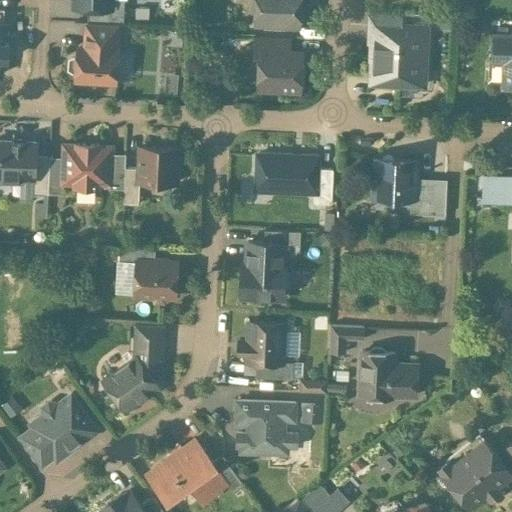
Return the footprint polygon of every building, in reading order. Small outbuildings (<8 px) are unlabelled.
[(125,0),(123,0),(111,0),(111,8),(88,7),(88,22),(117,24),(123,24),(125,0)] [(256,0),(256,22),(287,23),(290,26),(298,27),(304,21),(304,13),(300,9),(300,0),(256,0)] [(403,13),(370,12),(368,39),(374,40),(394,40),(395,25),(402,25),(403,13)] [(117,24),(88,22),(85,49),(78,48),(78,57),(77,57),(72,59),(71,67),(75,71),(76,71),(76,79),(115,82),(118,51),(115,51),(117,24)] [(394,40),(374,40),(373,82),(416,84),(417,70),(424,71),(426,26),(402,25),(395,25),(394,40)] [(511,33),(495,33),(494,60),(505,61),(504,86),(511,86),(511,33)] [(291,38),(254,36),(254,54),(261,55),(261,51),(290,52),(291,38)] [(290,52),(261,51),(261,55),(260,86),(273,87),(276,90),(280,87),(300,88),(302,53),(290,52)] [(25,142),(13,142),(13,143),(0,142),(0,177),(3,178),(3,182),(20,182),(20,178),(34,179),(35,179),(36,157),(36,144),(25,143),(25,142)] [(100,145),(77,144),(77,146),(64,145),(64,158),(63,183),(75,183),(75,187),(98,188),(98,184),(109,185),(111,185),(112,153),(112,147),(100,147),(100,145)] [(178,149),(140,147),(139,168),(139,181),(140,181),(177,183),(178,149)] [(259,150),(258,190),(326,192),(327,167),(323,167),(324,151),(259,150)] [(126,154),(112,153),(111,185),(109,185),(109,188),(124,189),(125,167),(126,154)] [(50,157),(36,157),(35,179),(34,179),(33,194),(48,194),(50,157)] [(64,158),(50,157),(48,194),(63,195),(63,183),(64,158)] [(430,178),(415,177),(415,159),(377,158),(376,196),(411,197),(411,213),(428,214),(430,178)] [(139,168),(125,167),(124,189),(124,203),(139,204),(140,181),(139,181),(139,168)] [(511,171),(484,171),(482,203),(492,204),(492,196),(511,197),(511,171)] [(447,179),(430,178),(428,214),(446,215),(447,179)] [(301,231),(265,229),(264,241),(284,242),(283,256),(292,257),(300,249),(301,231)] [(264,241),(248,241),(247,264),(242,263),(241,296),(283,298),(284,289),(286,289),(290,286),(291,276),(287,272),(284,272),(285,265),(282,265),(283,256),(284,242),(264,241)] [(155,248),(119,247),(119,260),(137,261),(137,259),(155,260),(155,248)] [(155,260),(137,259),(137,261),(135,295),(153,296),(155,301),(164,302),(167,297),(175,297),(177,261),(155,260)] [(285,322),(248,321),(247,340),(240,340),(239,352),(247,353),(247,361),(257,361),(283,362),(283,361),(285,322)] [(364,325),(331,323),(330,350),(346,351),(347,338),(363,339),(364,325)] [(164,326),(136,324),(135,354),(162,355),(164,326)] [(385,350),(382,347),(374,346),(371,350),(371,351),(362,350),(360,395),(391,396),(391,394),(417,395),(418,364),(399,363),(399,366),(393,366),(393,352),(385,351),(385,350)] [(136,355),(103,379),(125,410),(159,385),(153,376),(162,370),(162,355),(135,354),(136,355)] [(283,362),(257,361),(256,377),(292,378),(293,361),(283,361),(283,362)] [(328,379),(300,378),(300,391),(327,392),(328,379)] [(323,394),(303,393),(302,405),(304,405),(304,414),(322,415),(323,394)] [(295,402),(237,400),(236,414),(237,414),(237,424),(253,425),(253,433),(238,432),(237,446),(241,446),(241,452),(288,454),(288,447),(297,447),(297,433),(285,433),(285,420),(295,420),(295,402)] [(56,403),(49,402),(43,407),(42,413),(44,416),(32,424),(34,427),(55,456),(57,459),(96,431),(76,403),(62,413),(56,403)] [(55,456),(34,427),(21,436),(42,465),(55,456)] [(485,439),(452,465),(449,460),(439,467),(451,482),(450,487),(457,496),(463,497),(471,507),(487,494),(491,499),(500,491),(496,486),(511,473),(485,439)] [(212,463),(195,440),(182,450),(179,446),(171,451),(174,455),(150,473),(169,499),(191,482),(203,499),(226,483),(212,463)] [(243,485),(222,456),(212,463),(226,483),(233,492),(243,485)] [(320,484),(300,497),(308,506),(309,506),(326,490),(320,484)] [(326,490),(309,506),(313,511),(337,511),(343,508),(326,490)] [(129,506),(121,494),(105,506),(106,508),(101,511),(145,511),(141,506),(137,501),(129,506)] [(163,511),(153,497),(141,506),(145,511),(163,511)] [(300,497),(281,511),(301,511),(308,506),(300,497)]
